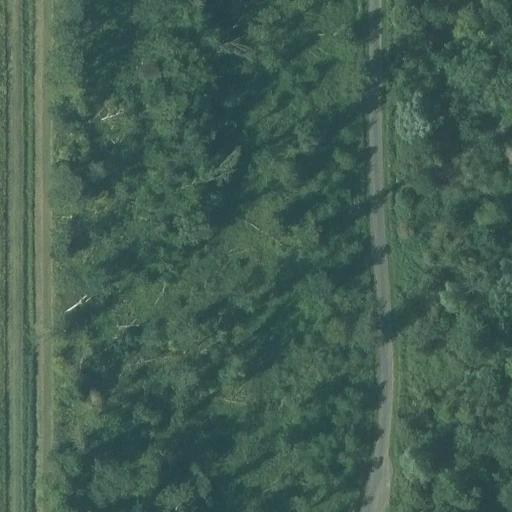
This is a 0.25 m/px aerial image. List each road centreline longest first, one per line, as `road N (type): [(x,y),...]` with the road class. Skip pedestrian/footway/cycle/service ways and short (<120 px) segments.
road 1 (unclassified): [(365,511),(381,441),(385,344),(373,0)]
road 2 (track): [(39,511),(40,0)]
